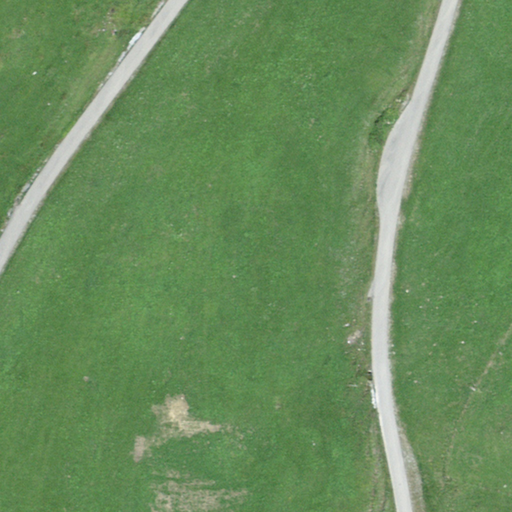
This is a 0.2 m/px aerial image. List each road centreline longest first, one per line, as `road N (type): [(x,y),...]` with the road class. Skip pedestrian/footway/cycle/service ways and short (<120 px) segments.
road 1 (unclassified): [(455,0),(406,158),(386,274),(386,355),(411,511)]
road 2 (unclassified): [(0,260),(93,117),(184,0)]
